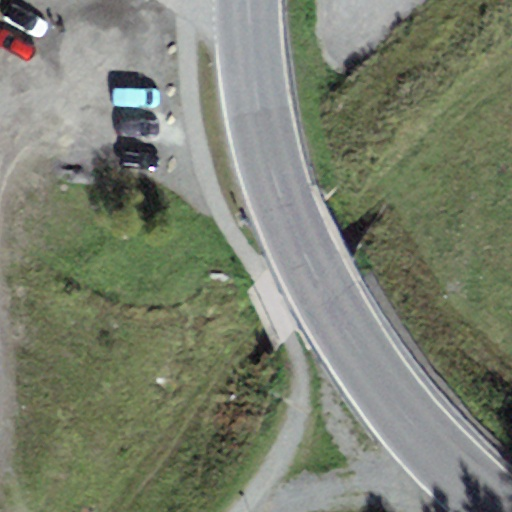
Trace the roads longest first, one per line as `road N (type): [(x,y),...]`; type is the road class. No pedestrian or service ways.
road 1 (unclassified): [(499,511),(395,405),(309,258),(272,167),(247,0)]
road 2 (track): [(432,451),(406,472),(269,511)]
